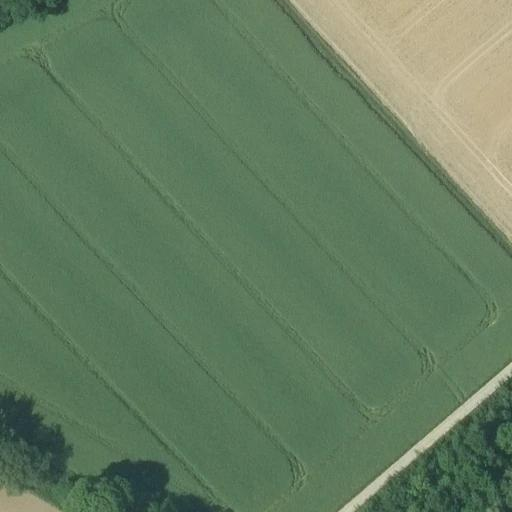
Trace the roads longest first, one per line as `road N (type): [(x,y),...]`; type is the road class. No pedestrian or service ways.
road 1 (track): [(511,242),(278,0)]
road 2 (track): [(348,511),(511,372)]
